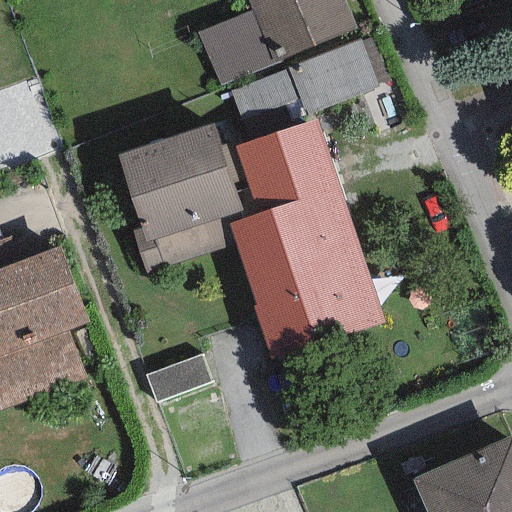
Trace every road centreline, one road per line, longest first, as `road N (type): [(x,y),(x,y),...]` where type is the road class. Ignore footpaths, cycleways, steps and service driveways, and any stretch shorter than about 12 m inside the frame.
road 1 (residential): [(511,397),(177,511)]
road 2 (residential): [(511,263),(396,0)]
